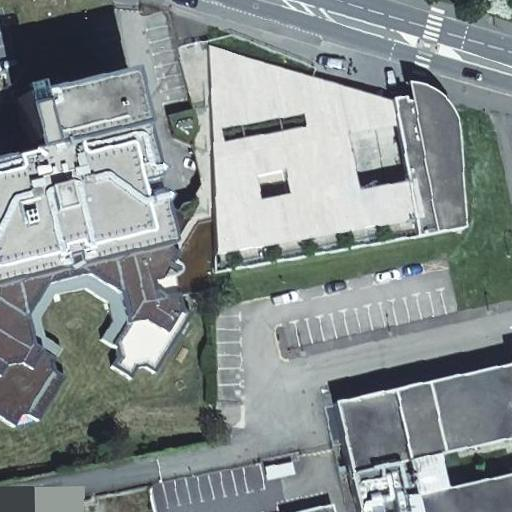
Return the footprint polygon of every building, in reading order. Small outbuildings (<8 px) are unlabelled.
[(357,193),(346,137),(336,85),(208,45),(208,106),(209,157),(211,215),(212,274),(462,230),(460,218),(455,135),(454,130),(452,121),(448,112),(443,105),(437,99),(431,94),(419,88),(411,86),(415,102),(408,103),(404,104),(403,98),(389,101),(394,127),(405,183),(357,193)] [(0,418),(12,426),(18,416),(25,414),(36,421),(62,378),(52,372),(50,362),(58,348),(41,338),(37,319),(58,285),(62,284),(59,271),(66,269),(69,282),(73,282),(107,303),(111,322),(101,338),(115,347),(117,356),(111,367),(129,378),(135,368),(142,366),(152,373),(189,314),(179,308),(176,297),(212,289),(212,274),(211,215),(188,220),(170,208),(163,221),(142,208),(135,179),(139,172),(152,169),(147,143),(100,154),(97,142),(140,130),(165,119),(153,65),(61,95),(71,153),(54,179),(50,181),(48,174),(44,175),(40,160),(41,160),(45,158),(47,155),(47,149),(45,141),(43,138),(38,135),(32,136),(29,137),(27,139),(25,142),(25,147),(29,161),(32,162),(35,162),(38,176),(34,177),(36,184),(31,185),(4,169),(2,160),(0,160),(0,418)] [(346,137),(394,127),(389,101),(336,85),(346,137)] [(404,85),(408,103),(415,102),(411,86),(404,85)] [(165,119),(172,139),(209,157),(208,106),(165,119)] [(511,511),(511,359),(507,361),(508,368),(334,405),(356,511),(511,511)]
